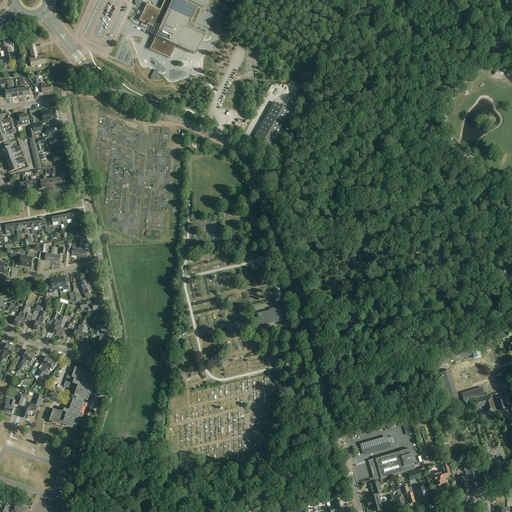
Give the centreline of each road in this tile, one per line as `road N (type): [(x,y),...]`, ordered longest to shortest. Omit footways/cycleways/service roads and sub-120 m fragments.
road 1 (unclassified): [(328,400),(251,162),(231,144),(97,78)]
road 2 (track): [(94,233),(106,226),(107,167),(92,158),(97,115),(142,129),(149,123)]
